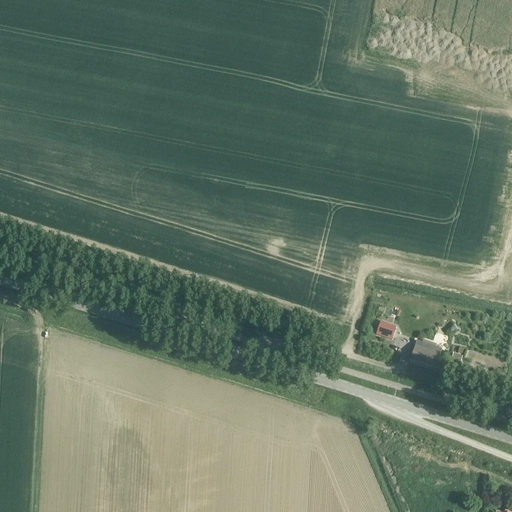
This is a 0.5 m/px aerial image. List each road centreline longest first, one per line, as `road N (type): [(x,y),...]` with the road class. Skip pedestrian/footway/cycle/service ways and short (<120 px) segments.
road 1 (tertiary): [(511,441),(0,282)]
road 2 (track): [(0,295),(34,315),(40,328),(32,511)]
